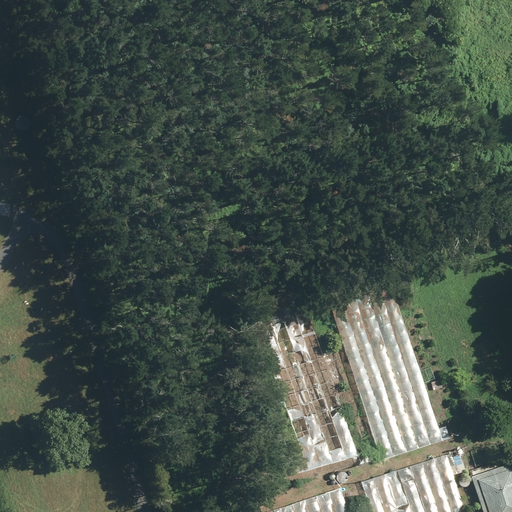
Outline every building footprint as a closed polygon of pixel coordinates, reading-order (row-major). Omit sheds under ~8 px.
[(396,306),(336,326),(382,462),(441,442),(396,306)] [(357,456),(314,328),(264,345),(306,473),(357,456)] [(463,511),(445,455),(360,483),(369,511),(463,511)] [(482,511),(511,511),(511,463),(472,475),(482,511)] [(344,511),(338,492),(275,511),(344,511)]
